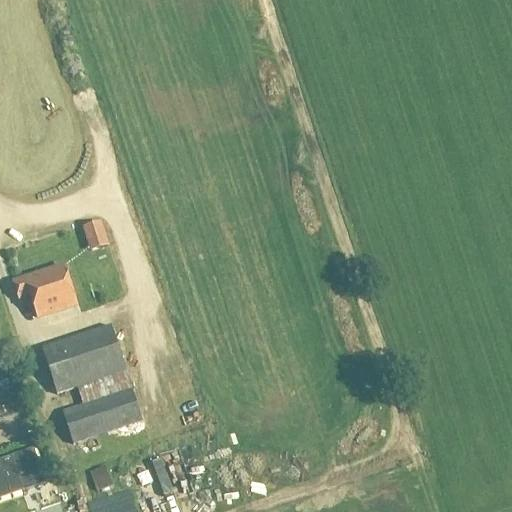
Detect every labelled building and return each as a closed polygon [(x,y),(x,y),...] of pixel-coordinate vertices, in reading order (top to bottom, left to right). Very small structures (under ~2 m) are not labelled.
[(99,225),(84,229),(91,252),(106,248),(99,225)] [(75,307),(62,269),(14,286),(19,301),(31,296),(39,319),(75,307)] [(125,374),(109,329),(39,352),(55,398),(125,374)] [(0,389),(18,387),(15,363),(0,365),(0,389)] [(62,416),(72,447),(142,425),(132,394),(62,416)] [(0,462),(0,501),(42,485),(30,452),(0,462)] [(105,470),(90,476),(95,494),(111,490),(105,470)] [(183,493),(192,492),(190,472),(181,473),(183,493)]
